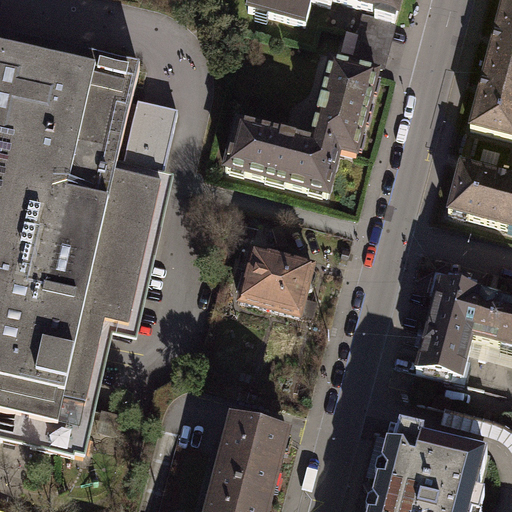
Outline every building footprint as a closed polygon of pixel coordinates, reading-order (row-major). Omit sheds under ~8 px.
[(311,4),(312,0),(252,0),(249,14),(306,29),(312,5),(311,4)] [(312,0),(311,4),(312,5),(331,10),(332,3),(376,14),(375,20),(374,21),(395,26),(401,0),(312,0)] [(484,81),(511,88),(511,2),(505,1),(484,81)] [(375,20),(364,18),(359,36),(390,43),(395,26),(374,21),(375,20)] [(383,70),(390,43),(359,36),(352,62),(355,64),(380,71),(383,70)] [(0,450),(2,443),(75,461),(75,457),(79,443),(85,444),(112,328),(129,332),(164,179),(178,116),(138,107),(124,170),(118,169),(140,71),(0,39),(0,450)] [(340,155),(339,156),(356,160),(378,79),(332,67),(322,104),(311,146),(310,147),(340,155)] [(511,88),(484,81),(470,132),(511,143),(511,88)] [(310,147),(311,146),(295,142),(239,127),(226,173),(328,200),(339,156),(340,155),(310,147)] [(500,230),(511,184),(511,182),(461,169),(448,216),(500,230)] [(85,444),(79,443),(75,457),(86,459),(113,340),(138,345),(175,181),(164,179),(129,332),(112,328),(85,444)] [(511,233),(511,184),(500,230),(511,233)] [(254,256),(241,306),(300,321),(306,297),(312,293),(316,279),(312,273),(313,271),(254,256)] [(462,388),(473,345),(471,344),(484,297),(448,287),(438,293),(427,334),(426,334),(422,350),(423,350),(416,376),(462,388)] [(471,344),(473,345),(511,354),(511,306),(498,303),(498,301),(484,297),(471,344)] [(234,427),(219,486),(271,500),(286,440),(234,427)] [(482,511),(485,502),(478,501),(488,462),(423,445),(425,438),(400,431),(398,438),(391,436),(371,511),(482,511)] [(267,511),(271,500),(219,486),(211,511),(267,511)]
